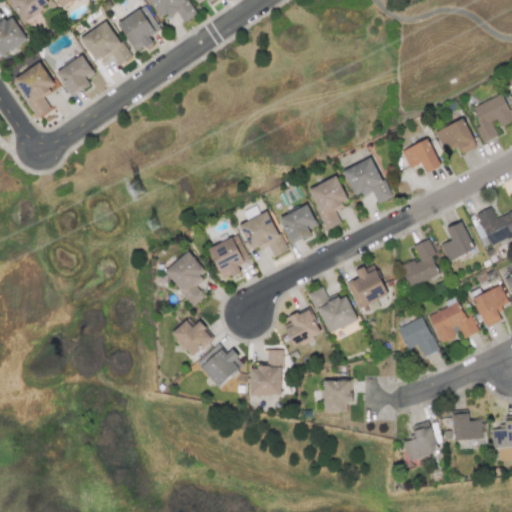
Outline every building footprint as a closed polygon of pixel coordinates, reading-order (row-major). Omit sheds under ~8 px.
[(11,0),(25,27),(35,22),(30,13),(47,5),(44,0),(11,0)] [(72,0),(54,0),(60,8),(72,0)] [(147,0),(160,19),(175,10),(183,22),(195,15),(185,0),(147,0)] [(136,52),(152,42),(148,37),(159,30),(144,6),(117,22),(136,52)] [(0,55),(26,41),(11,15),(0,21),(0,55)] [(93,62),(111,53),(117,65),(128,59),(108,21),(80,35),(93,62)] [(71,96),(89,83),(86,78),(93,73),(81,55),(55,72),(71,96)] [(54,86),(39,62),(12,79),(37,118),(50,109),(41,95),(54,86)] [(511,121),(511,118),(502,94),(471,107),(479,125),(474,127),(481,143),(498,135),(495,128),(511,121)] [(434,132),(442,150),(455,144),(460,154),(476,147),(462,118),(434,132)] [(420,163),(425,173),(440,166),(427,138),(400,151),(409,169),(420,163)] [(342,169),(353,197),(372,190),(376,203),(388,198),(373,157),(342,169)] [(308,187),(325,229),(340,224),(333,208),(347,203),(337,176),(308,187)] [(311,235),(307,228),(316,224),(306,204),(278,218),(290,244),(311,235)] [(476,213),(490,245),(511,235),(511,215),(510,211),(495,218),(490,207),(476,213)] [(266,242),(273,257),(285,251),(268,211),(238,224),(249,250),(266,242)] [(439,245),(448,262),(474,249),(460,221),(445,229),(450,239),(439,245)] [(207,249),(222,280),(240,271),(237,266),(248,261),(235,235),(207,249)] [(438,274),(430,256),(435,255),(428,239),(412,246),(418,259),(399,267),(408,288),(438,274)] [(195,286),(202,281),(198,276),(204,271),(188,251),(163,271),(192,306),(204,296),(195,286)] [(354,270),(357,278),(346,282),(356,308),(386,296),(375,268),(365,272),(363,267),(354,270)] [(511,300),(511,272),(503,276),(511,300)] [(500,320),(494,309),(507,302),(498,285),(471,299),(485,328),(500,320)] [(345,294),(328,301),(322,287),(309,292),(326,333),(356,320),(345,294)] [(427,315),(439,343),(455,336),(451,327),(457,325),(463,338),(477,332),(470,315),(464,318),(457,302),(427,315)] [(292,346),(319,334),(308,308),(288,317),(292,325),(284,329),(292,346)] [(396,329),(406,350),(417,344),(423,357),(437,350),(421,316),(396,329)] [(191,356),(212,338),(197,322),(191,327),(185,320),(170,334),(191,356)] [(238,368),(232,361),(238,356),(231,349),(226,354),(216,344),(196,363),(218,387),(238,368)] [(281,350),(266,350),(266,366),(249,366),(249,394),(280,395),(281,350)] [(350,380),(322,380),(323,411),(341,411),(341,402),(350,402),(350,380)] [(481,420),(468,420),(468,413),(451,414),(452,440),(481,439),(481,420)] [(438,450),(427,420),(411,426),(415,438),(402,443),(409,461),(438,450)] [(511,421),(502,421),(502,429),(491,429),(492,449),(497,449),(498,460),(511,459),(511,421)]
